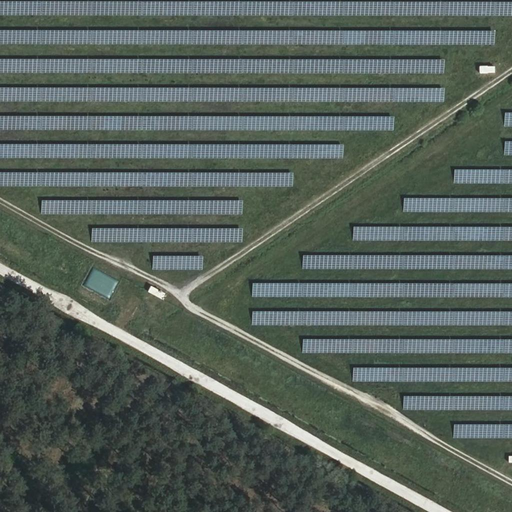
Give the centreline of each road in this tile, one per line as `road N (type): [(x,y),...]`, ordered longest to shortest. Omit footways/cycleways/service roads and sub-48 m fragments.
road 1 (track): [(439,511),(0,265)]
road 2 (unknown): [(173,292),(511,60)]
road 3 (unknown): [(511,476),(173,292)]
road 4 (unknown): [(173,292),(0,197)]
